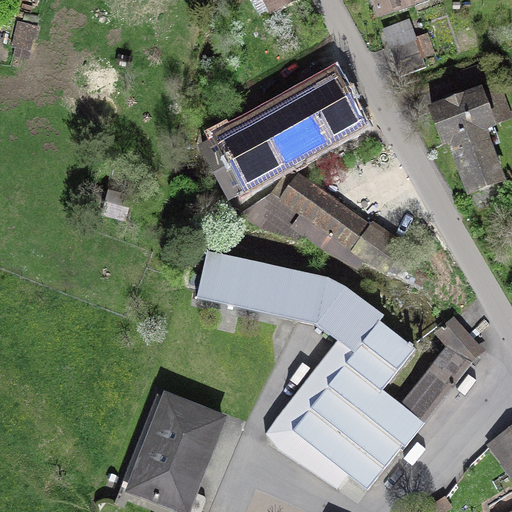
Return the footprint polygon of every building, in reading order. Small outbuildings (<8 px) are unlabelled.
[(261,0),(271,18),(301,2),(299,0),(261,0)] [(421,0),(363,0),(369,17),(421,0)] [(34,31),(13,28),(9,50),(30,54),(34,31)] [(362,124),(336,75),(193,151),(220,200),(362,124)] [(486,132),(474,97),(426,113),(438,148),(448,144),(467,199),(496,189),(477,135),(486,132)] [(403,249),(297,173),(274,205),(380,281),(403,249)] [(294,221),(286,231),(351,277),(358,267),(294,221)] [(318,283),(199,258),(185,303),(307,332),(345,360),(378,321),(318,283)] [(478,352),(449,323),(441,331),(469,361),(478,352)] [(374,333),(288,437),(364,499),(420,431),(379,397),(409,361),(374,333)] [(441,351),(396,409),(424,429),(468,371),(441,351)] [(167,511),(190,511),(223,426),(159,402),(123,495),(167,511)] [(511,469),(511,427),(492,443),(511,469)]
